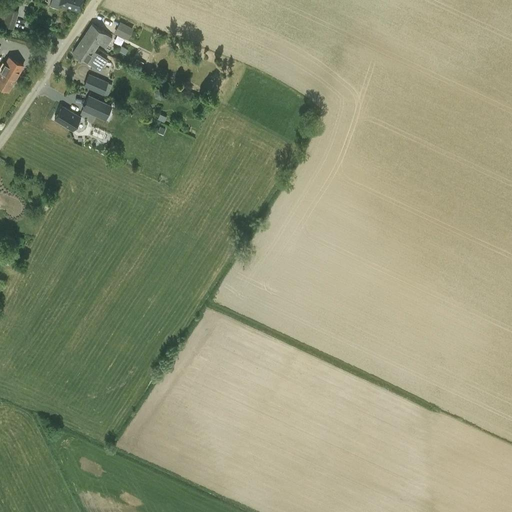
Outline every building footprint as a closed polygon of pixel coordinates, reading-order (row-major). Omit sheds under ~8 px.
[(59,0),(58,5),(79,11),(82,0),(59,0)] [(1,7),(0,10),(0,23),(14,28),(19,12),(1,7)] [(114,33),(127,40),(133,29),(120,22),(114,33)] [(82,38),(96,47),(98,44),(105,48),(112,38),(91,24),(82,38)] [(96,47),(82,38),(72,53),(92,67),(100,55),(94,51),(96,47)] [(127,49),(121,45),(118,51),(125,55),(127,49)] [(0,86),(8,92),(23,65),(8,57),(0,71),(0,86)] [(102,94),(108,82),(88,73),(83,86),(102,94)] [(155,89),(154,97),(164,97),(164,89),(155,89)] [(82,108),(108,119),(114,104),(89,94),(82,108)] [(54,119),(72,130),(80,117),(62,106),(54,119)]
